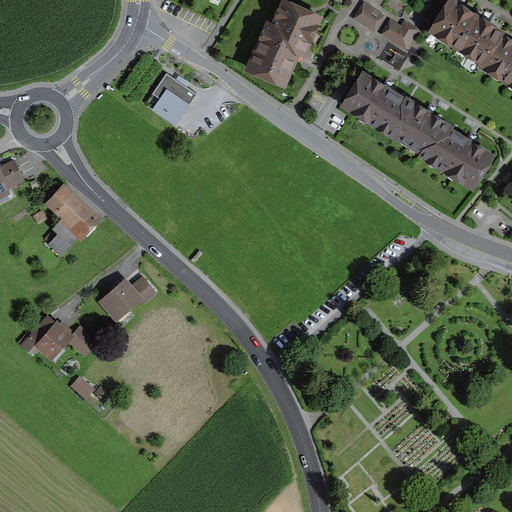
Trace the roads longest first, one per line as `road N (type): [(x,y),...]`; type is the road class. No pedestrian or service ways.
road 1 (secondary): [(83,180),(214,301),(261,357),(298,428),(320,511)]
road 2 (residential): [(198,63),(401,202),(511,255)]
